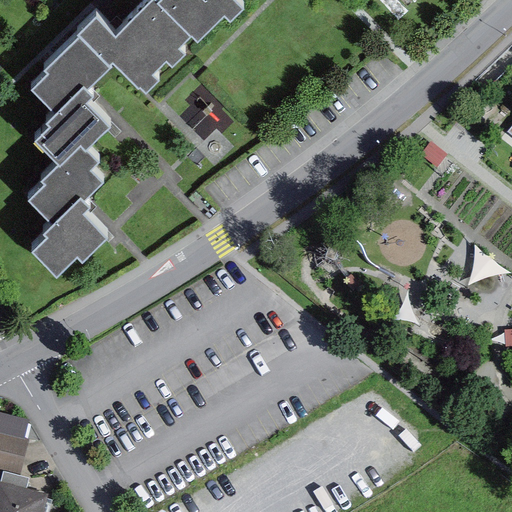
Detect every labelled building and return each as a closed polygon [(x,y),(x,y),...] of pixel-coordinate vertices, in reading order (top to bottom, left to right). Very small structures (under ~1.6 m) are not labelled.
[(152,90),(209,35),(169,0),(150,0),(121,32),(101,13),(86,29),(120,61),(152,90)] [(230,9),(237,16),(250,3),(246,0),(169,0),(209,35),(230,9)] [(98,84),(120,61),(86,29),(49,68),(52,71),(37,86),(60,111),(36,135),(64,164),(88,139),(96,147),(119,125),(96,101),(105,92),(98,84)] [(88,139),(64,164),(29,198),(55,224),(34,244),(63,274),(85,252),(91,258),(115,235),(92,211),(98,204),(92,197),(109,180),(97,168),(107,158),(96,147),(88,139)] [(31,447),(0,438),(0,474),(23,480),(31,447)] [(47,511),(50,501),(0,489),(0,511),(47,511)]
